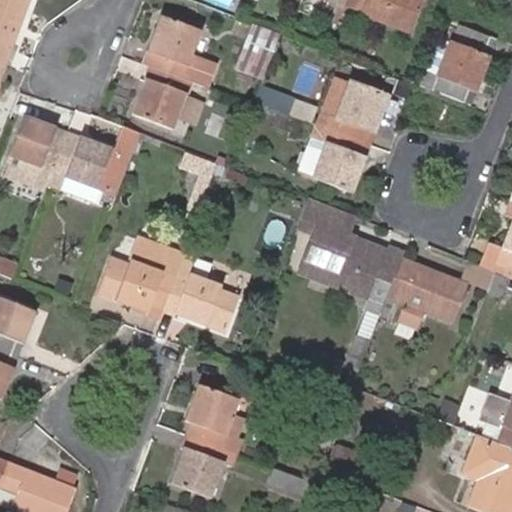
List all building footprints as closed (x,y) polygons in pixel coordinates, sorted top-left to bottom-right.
[(0,0),(0,62),(5,64),(11,48),(6,46),(15,23),(19,25),(28,0),(0,0)] [(342,0),(325,0),(318,16),(333,22),(340,6),(342,0)] [(362,0),(358,12),(405,31),(416,0),(362,0)] [(157,16),(143,52),(148,53),(143,64),(147,66),(152,55),(149,53),(154,41),(151,39),(160,17),(157,16)] [(152,55),(147,66),(182,78),(190,57),(200,32),(160,17),(151,39),(154,41),(149,53),(152,55)] [(11,48),(19,25),(15,23),(6,46),(11,48)] [(476,75),(484,55),(487,55),(493,37),(456,23),(447,38),(440,37),(428,71),(423,69),(417,83),(428,86),(461,99),(466,86),(468,87),(473,74),(476,75)] [(258,51),(229,39),(219,58),(249,71),(258,51)] [(487,55),(484,55),(476,75),(473,74),(468,87),(466,86),(461,99),(470,102),(474,90),(487,55)] [(190,57),(182,78),(205,87),(214,64),(190,57)] [(182,78),(147,66),(142,79),(149,81),(145,93),(140,91),(130,113),(171,128),(185,95),(176,91),(182,78)] [(149,81),(142,79),(128,112),(130,113),(140,91),(145,93),(149,81)] [(317,126),(327,129),(359,142),(364,130),(367,131),(371,118),(376,120),(385,97),(346,82),(335,79),(317,126)] [(267,90),(262,104),(291,115),(296,101),(267,90)] [(371,118),(367,131),(364,130),(359,142),(369,146),(373,134),(387,98),(385,97),(376,120),(371,118)] [(23,113),(22,116),(39,122),(38,126),(51,130),(52,125),(23,113)] [(22,116),(6,154),(33,164),(27,178),(44,184),(50,171),(63,138),(50,133),(51,130),(38,126),(39,122),(22,116)] [(63,138),(50,171),(95,188),(112,195),(137,130),(131,128),(125,125),(115,153),(110,150),(91,143),(90,146),(76,141),(75,143),(63,138)] [(359,142),(327,129),(319,150),(307,145),(297,172),(309,176),(349,192),(356,170),(352,168),(356,156),(355,155),(359,142)] [(91,143),(110,150),(110,148),(79,134),(76,141),(90,146),(91,143)] [(355,155),(356,156),(352,168),(356,170),(349,192),(351,192),(364,159),(369,146),(359,142),(355,155)] [(210,177),(216,162),(185,149),(180,165),(199,173),(210,177)] [(225,165),(220,163),(215,176),(229,182),(231,179),(246,185),(249,175),(225,165)] [(95,188),(50,171),(44,184),(91,202),(95,188)] [(190,228),(210,177),(199,173),(180,224),(190,228)] [(511,215),(500,248),(501,248),(508,229),(511,231),(511,215)] [(285,263),(299,269),(315,234),(302,228),(285,263)] [(511,231),(508,229),(501,248),(500,248),(491,245),(483,267),(487,268),(509,277),(511,278),(511,231)] [(391,282),(401,256),(385,250),(383,255),(358,245),(360,241),(335,231),(320,272),(370,291),(366,301),(363,310),(344,369),(348,372),(356,374),(378,316),(382,307),(385,297),(391,282)] [(146,304),(160,309),(172,276),(181,254),(137,238),(126,265),(111,259),(98,292),(112,298),(131,306),(132,302),(144,307),(146,304)] [(383,255),(385,250),(360,241),(358,245),(383,255)] [(401,256),(391,282),(385,297),(394,300),(402,302),(395,320),(418,329),(425,312),(451,322),(466,281),(502,296),(509,277),(487,268),(483,267),(469,261),(461,279),(442,272),(440,276),(416,266),(417,262),(401,256)] [(442,272),(417,262),(416,266),(440,276),(442,272)] [(172,276),(160,309),(173,314),(176,308),(188,313),(186,316),(205,323),(227,332),(240,297),(218,290),(221,284),(190,273),(186,282),(172,276)] [(382,307),(378,316),(387,319),(394,300),(385,297),(382,307)] [(111,301),(143,313),(157,318),(160,309),(146,304),(144,307),(132,302),(131,306),(112,298),(111,301)] [(0,351),(12,356),(17,344),(20,345),(25,331),(28,333),(35,314),(0,299),(0,351)] [(176,308),(173,314),(203,326),(205,323),(186,316),(188,313),(176,308)] [(25,331),(20,345),(25,347),(38,315),(35,314),(28,333),(25,331)] [(7,369),(12,356),(0,351),(0,402),(0,403),(8,384),(4,383),(9,370),(7,369)] [(14,372),(9,370),(4,383),(8,384),(0,403),(3,404),(14,372)] [(183,418),(188,420),(194,408),(190,406),(198,383),(196,382),(183,418)] [(191,421),(186,435),(219,447),(236,454),(240,443),(237,441),(223,436),(230,415),(236,399),(198,383),(190,406),(194,408),(188,420),(191,421)] [(508,446),(511,447),(511,390),(507,404),(491,398),(483,418),(488,420),(482,436),(508,446)] [(245,420),(230,415),(223,436),(237,441),(245,420)] [(453,427),(437,421),(434,428),(450,434),(453,427)] [(219,447),(186,435),(181,448),(188,450),(183,464),(179,462),(172,481),(210,497),(222,464),(232,468),(236,454),(219,447)] [(511,447),(508,446),(477,435),(462,474),(478,481),(468,505),(486,511),(511,511),(511,447)] [(188,450),(181,448),(169,480),(172,481),(179,462),(183,464),(188,450)] [(7,462),(0,482),(0,504),(10,509),(18,511),(64,511),(72,488),(54,481),(48,478),(47,482),(22,473),(24,469),(7,462)] [(309,482),(275,468),(269,483),(273,484),(305,495),(309,482)] [(47,482),(48,478),(24,469),(22,473),(47,482)] [(59,469),(54,481),(72,488),(77,477),(59,469)] [(305,495),(273,484),(270,490),(302,501),(305,495)]
